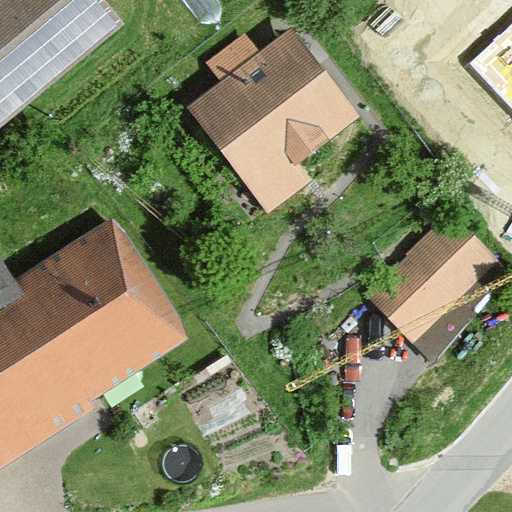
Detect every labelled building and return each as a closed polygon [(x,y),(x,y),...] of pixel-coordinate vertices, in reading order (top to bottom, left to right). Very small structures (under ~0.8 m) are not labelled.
[(0,0),(0,125),(6,133),(138,25),(117,0),(0,0)] [(511,26),(472,66),(511,105),(511,26)] [(350,123),(289,44),(196,116),(269,205),(299,183),(289,172),(350,123)] [(0,472),(202,344),(119,216),(0,291),(0,472)] [(489,263),(449,223),(373,298),(412,338),(489,263)]
